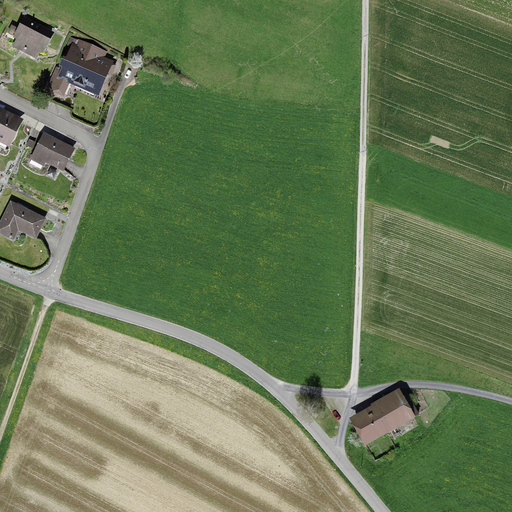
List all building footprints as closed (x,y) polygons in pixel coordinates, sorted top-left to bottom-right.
[(53,33),(22,18),(7,49),(39,63),(53,33)] [(106,55),(70,39),(48,90),(63,97),(69,84),(97,96),(110,65),(102,62),(106,55)] [(20,117),(0,107),(0,141),(6,145),(20,117)] [(75,149),(44,134),(31,159),(63,175),(75,149)] [(45,219),(9,202),(0,221),(0,238),(12,244),(18,232),(35,240),(45,219)] [(398,392),(349,420),(364,446),(413,418),(398,392)]
